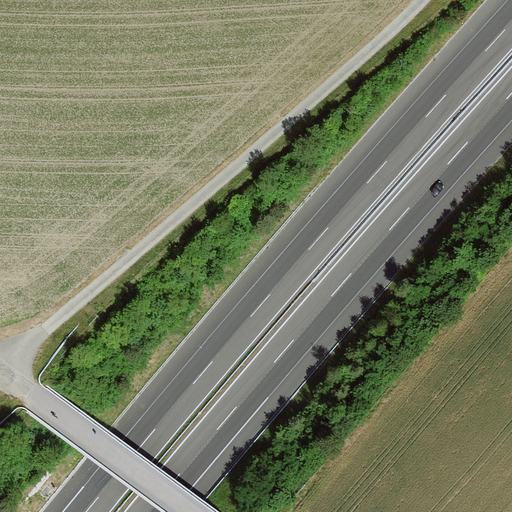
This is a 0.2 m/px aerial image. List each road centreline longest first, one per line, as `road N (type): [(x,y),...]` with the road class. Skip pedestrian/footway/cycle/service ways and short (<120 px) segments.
road 1 (motorway): [(511,22),(86,511)]
road 2 (motorway): [(147,511),(511,92)]
road 3 (track): [(0,361),(223,178),(420,0)]
road 4 (track): [(189,511),(0,371)]
